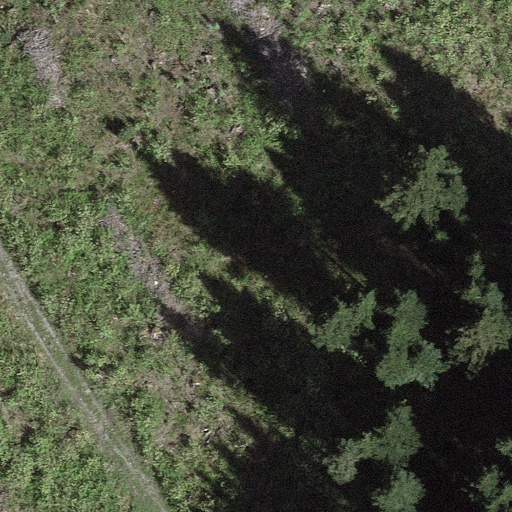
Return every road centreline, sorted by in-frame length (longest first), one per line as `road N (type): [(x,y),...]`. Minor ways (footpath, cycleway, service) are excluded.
road 1 (track): [(0,254),(171,511)]
road 2 (track): [(428,511),(511,327)]
